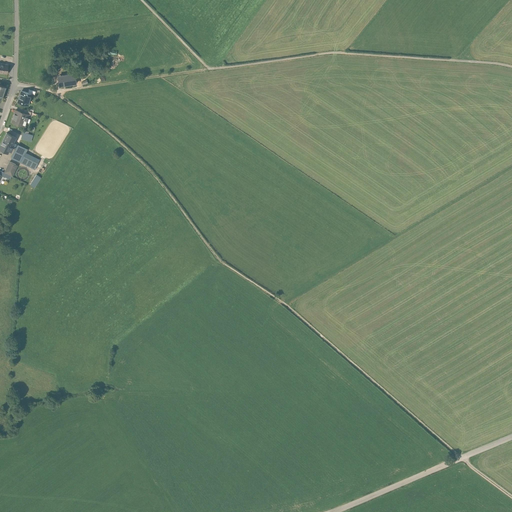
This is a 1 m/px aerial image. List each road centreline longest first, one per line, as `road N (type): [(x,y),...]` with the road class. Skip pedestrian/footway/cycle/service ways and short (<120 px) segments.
road 1 (track): [(56,91),(148,170),(218,259),(283,303)]
road 2 (track): [(208,67),(336,49),(511,63)]
road 3 (track): [(283,303),(511,497)]
road 4 (track): [(511,166),(283,303)]
road 5 (unclassified): [(333,511),(511,436)]
road 6 (track): [(56,91),(208,67)]
